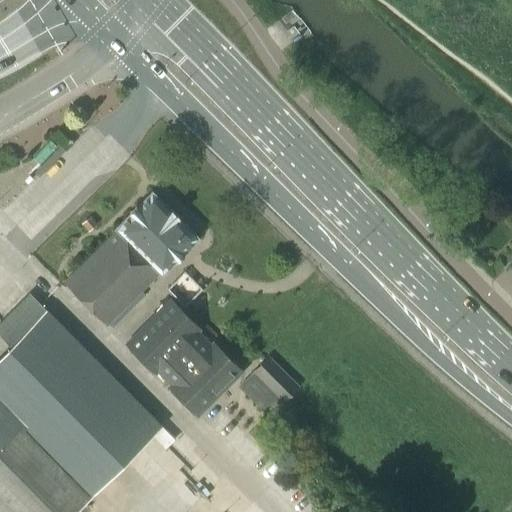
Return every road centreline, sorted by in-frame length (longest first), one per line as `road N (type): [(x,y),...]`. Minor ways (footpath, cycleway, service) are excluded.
road 1 (primary): [(110,40),(407,335),(511,421)]
road 2 (primary): [(511,371),(454,326),(145,2)]
road 3 (unclassified): [(511,320),(279,72),(231,0)]
road 4 (unclassified): [(110,40),(0,117)]
